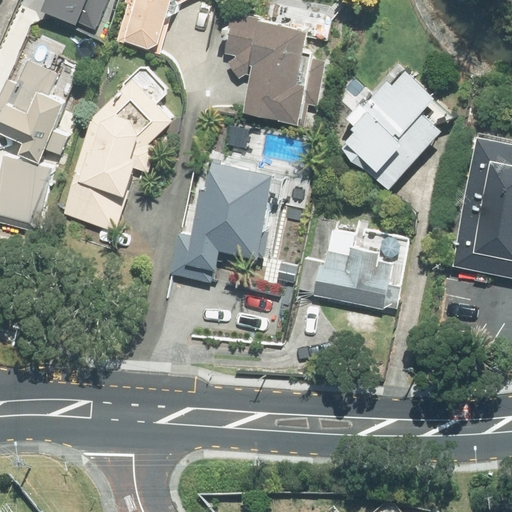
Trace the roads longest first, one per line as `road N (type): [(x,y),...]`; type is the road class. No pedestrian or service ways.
road 1 (secondary): [(511,422),(313,424),(124,410)]
road 2 (secondary): [(124,410),(0,408)]
